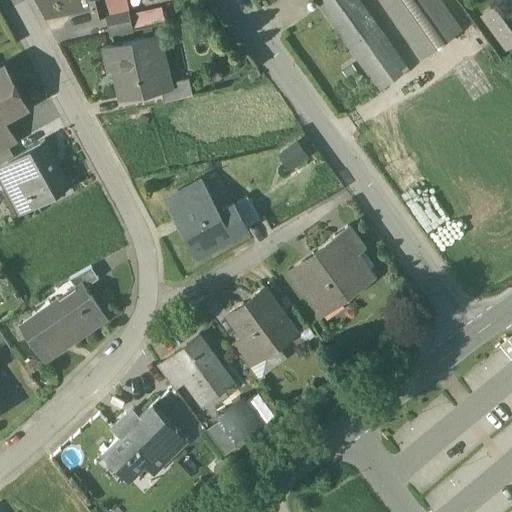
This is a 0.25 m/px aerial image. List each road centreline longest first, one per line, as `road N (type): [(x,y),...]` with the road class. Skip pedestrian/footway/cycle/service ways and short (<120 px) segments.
road 1 (residential): [(230,0),(474,332)]
road 2 (residential): [(12,0),(151,247),(160,280),(155,312)]
road 3 (tertiary): [(474,332),(238,511)]
road 4 (residential): [(365,205),(200,309),(155,312)]
road 5 (residential): [(155,312),(122,376),(0,489)]
